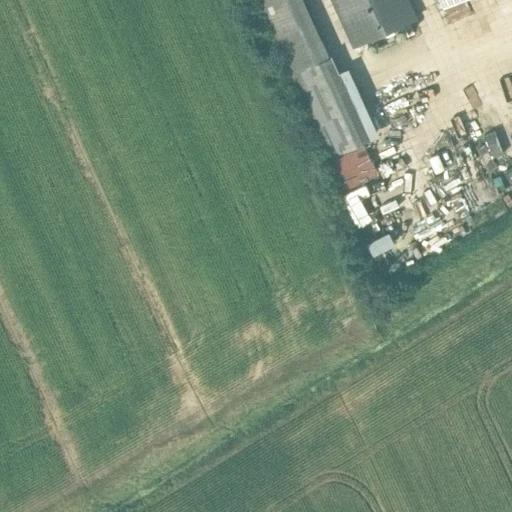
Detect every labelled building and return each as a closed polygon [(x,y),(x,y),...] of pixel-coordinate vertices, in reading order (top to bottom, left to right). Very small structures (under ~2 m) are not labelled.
[(417,17),(409,0),(330,0),(352,47),(417,17)] [(286,75),(328,56),(317,30),(275,49),(286,75)] [(328,56),(286,75),(298,100),(343,80),(341,75),(331,54),(328,56)] [(479,151),(492,145),(478,114),(465,120),(479,151)] [(511,183),(511,180),(492,186),(500,207),(511,202),(511,183)] [(379,242),(385,253),(405,241),(399,231),(379,242)]
